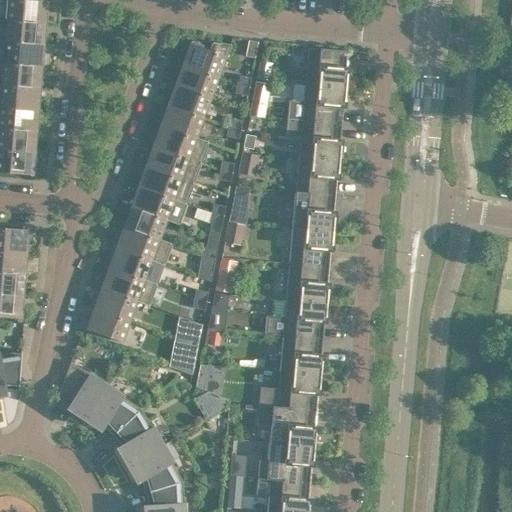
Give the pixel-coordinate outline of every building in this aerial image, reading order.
[(6,0),(5,19),(43,22),(41,0),(6,0)] [(40,22),(5,19),(4,40),(41,43),(40,22)] [(255,41),(247,39),(245,51),(253,53),(255,41)] [(38,44),(4,40),(2,62),(40,65),(38,44)] [(193,43),(181,63),(217,76),(229,44),(211,41),(211,42),(212,42),(209,49),(193,43)] [(303,83),(343,86),(345,67),(340,67),(341,49),(307,46),(303,83)] [(36,65),(2,62),(0,83),(38,86),(36,65)] [(267,80),(270,64),(259,62),(256,77),(267,80)] [(210,96),(217,76),(181,63),(181,64),(184,65),(174,83),(210,96)] [(235,83),(248,85),(250,76),(237,73),(235,83)] [(265,104),(269,84),(255,81),(251,101),(265,104)] [(38,86),(0,83),(0,84),(0,105),(36,108),(34,87),(38,87),(38,86)] [(210,96),(174,83),(174,84),(177,85),(166,103),(202,117),(210,96)] [(246,94),(248,85),(235,83),(233,92),(246,94)] [(286,117),(335,122),(336,105),(342,105),(343,86),(303,83),(302,100),(288,99),(286,117)] [(195,136),(202,117),(166,103),(166,104),(170,105),(159,124),(206,141),(207,140),(195,136)] [(0,126),(34,130),(32,108),(36,109),(36,108),(0,105),(0,126)] [(227,125),(239,128),(241,119),(228,116),(227,125)] [(297,155),(337,158),(339,139),(333,138),(335,122),(286,117),(284,140),(298,141),(297,155)] [(199,161),(206,141),(159,124),(162,126),(152,144),(199,161)] [(237,137),(239,128),(227,125),(225,135),(237,137)] [(0,148),(33,151),(31,130),(34,130),(0,126),(0,148)] [(253,135),(245,133),(243,142),(242,145),(250,147),(253,135)] [(155,146),(144,164),(192,182),(199,161),(152,144),(151,145),(155,146)] [(33,151),(0,148),(0,170),(31,173),(29,151),(33,152),(33,151)] [(254,155),(241,152),(237,173),(249,176),(254,155)] [(294,190),(329,193),(330,177),(335,177),(337,158),(297,155),(294,190)] [(220,159),(218,168),(231,171),(232,162),(220,159)] [(137,185),(184,202),(192,182),(144,164),(144,165),(147,166),(137,185)] [(231,171),(218,168),(216,178),(229,180),(231,171)] [(184,202),(137,185),(140,186),(130,205),(165,218),(177,223),(184,202)] [(249,190),(236,187),(232,203),(246,206),(249,190)] [(294,190),(291,226),(331,230),(332,211),(327,210),(329,193),(294,190)] [(211,202),(210,211),(222,214),(224,204),(211,202)] [(133,207),(122,225),(169,243),(170,242),(158,238),(165,218),(130,205),(129,206),(133,207)] [(222,214),(210,211),(208,221),(220,223),(222,214)] [(241,225),(227,222),(223,243),(237,245),(241,225)] [(125,227),(115,246),(162,263),(169,243),(122,225),(122,226),(125,227)] [(26,229),(0,226),(0,249),(24,251),(22,230),(26,230),(26,229)] [(291,226),(288,262),(322,265),(324,248),(329,249),(331,230),(291,226)] [(203,245),(201,254),(213,257),(215,247),(203,245)] [(162,263),(115,246),(114,246),(118,247),(107,266),(155,283),(143,278),(150,259),(162,264),(162,263)] [(24,251),(0,249),(0,270),(23,273),(21,251),(25,252),(24,251)] [(213,257),(201,254),(199,263),(212,266),(213,257)] [(322,265),(288,262),(284,298),(324,301),(326,282),(321,282),(322,265)] [(148,303),(155,283),(107,266),(107,267),(111,268),(100,286),(148,303)] [(0,270),(0,292),(21,294),(19,273),(23,273),(0,270)] [(213,291),(225,293),(229,277),(217,274),(213,291)] [(103,288),(93,307),(128,319),(135,300),(147,304),(100,286),(100,287),(103,288)] [(194,288),(192,297),(205,299),(207,290),(194,288)] [(0,292),(0,314),(19,316),(17,294),(21,295),(21,294),(0,292)] [(227,295),(213,293),(209,310),(218,312),(225,306),(227,295)] [(205,299),(192,297),(191,306),(203,309),(205,299)] [(284,298),(283,316),(265,314),(263,332),(281,334),(316,337),(318,320),(323,321),(324,301),(284,298)] [(96,308),(85,328),(121,340),(128,319),(93,307),(92,307),(96,308)] [(219,331),(206,328),(203,345),(215,348),(219,331)] [(184,340),(196,342),(198,333),(186,331),(184,340)] [(315,354),(316,337),(281,334),(278,370),(318,374),(320,354),(315,354)] [(195,352),(196,342),(184,340),(182,349),(195,352)] [(20,349),(0,352),(0,393),(3,393),(2,388),(17,389),(20,349)] [(69,360),(55,397),(69,402),(67,407),(82,417),(105,384),(69,360)] [(199,363),(196,379),(210,382),(213,366),(199,363)] [(316,392),(318,374),(278,370),(277,386),(259,385),(257,404),(275,405),(310,408),(311,392),(316,392)] [(140,407),(105,384),(82,417),(98,428),(101,423),(111,434),(140,407)] [(219,410),(227,405),(228,398),(207,390),(219,410)] [(268,441),(312,445),(313,426),(308,425),(310,408),(275,405),(257,404),(257,407),(263,408),(261,423),(269,424),(268,441)] [(126,463),(160,443),(140,407),(111,434),(121,444),(116,447),(126,463)] [(269,477),(304,480),(305,464),(310,464),(312,445),(268,441),(266,458),(258,457),(256,476),(269,477)] [(144,491),(181,480),(160,443),(126,463),(135,480),(140,477),(144,491)] [(220,469),(217,456),(210,458),(214,471),(220,469)] [(228,474),(227,484),(240,485),(241,475),(228,474)] [(265,511),(305,511),(307,498),(302,497),(304,480),(269,477),(256,476),(255,495),(267,496),(265,511)] [(142,511),(183,511),(181,480),(144,491),(148,505),(143,505),(142,511)]
